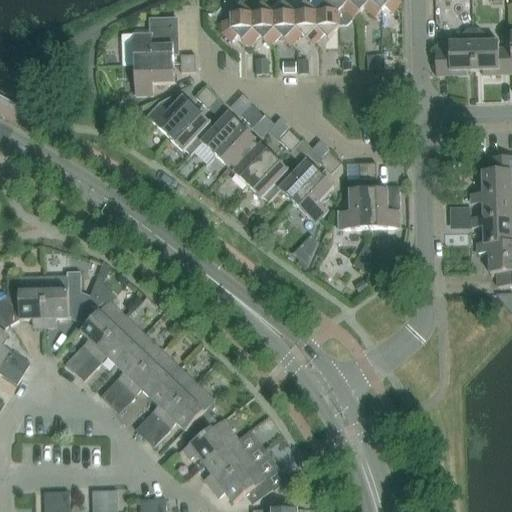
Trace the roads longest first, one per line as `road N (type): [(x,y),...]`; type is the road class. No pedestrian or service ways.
road 1 (residential): [(339,388),(409,340),(423,314),(422,158),(436,126)]
road 2 (residential): [(145,461),(80,400),(22,400),(1,433),(2,480)]
road 3 (tertiary): [(339,388),(287,331),(174,252)]
road 4 (tertiary): [(174,252),(0,136)]
road 5 (tertiary): [(174,252),(318,401)]
road 6 (residential): [(2,480),(132,477),(145,461)]
road 7 (tertiary): [(391,511),(339,388)]
road 8 (residential): [(383,154),(347,155),(305,118),(304,88)]
road 9 (tertiary): [(318,401),(367,511)]
